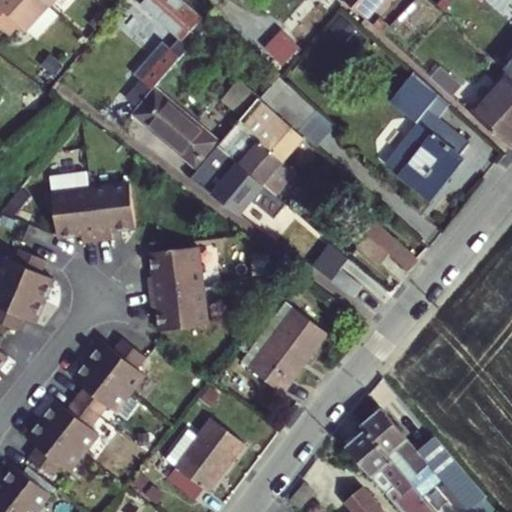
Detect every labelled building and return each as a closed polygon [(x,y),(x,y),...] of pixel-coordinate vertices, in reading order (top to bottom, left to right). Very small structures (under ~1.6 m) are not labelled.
[(0,0),(0,35),(7,42),(18,30),(33,45),(59,17),(51,9),(40,0),(0,0)] [(40,0),(51,9),(59,0),(40,0)] [(176,0),(143,0),(138,7),(188,50),(196,42),(191,38),(204,23),(176,0)] [(338,0),(366,25),(388,0),(338,0)] [(373,32),(382,40),(388,33),(380,25),(373,32)] [(284,33),(267,51),(286,68),(303,50),(284,33)] [(164,45),(131,82),(150,99),(183,61),(164,45)] [(455,94),(464,84),(443,64),(433,74),(455,94)] [(241,78),(227,96),(246,110),(260,92),(241,78)] [(418,132),(383,171),(424,208),(458,170),(454,165),(466,152),(437,126),(451,111),(416,78),(390,106),(418,132)] [(510,157),(511,154),(511,81),(473,121),(510,157)] [(298,100),(281,119),(302,138),(320,119),(298,100)] [(156,101),(136,124),(194,175),(216,151),(156,101)] [(305,146),(282,125),(265,110),(260,105),(241,127),(263,147),(261,149),(284,170),(305,146)] [(320,119),(302,138),(318,154),(336,134),(320,119)] [(284,170),(261,149),(247,136),(227,158),(263,193),(264,194),(276,204),(296,181),(284,170)] [(220,151),(188,188),(239,220),(252,207),(273,227),(287,213),(276,204),(264,194),(263,193),(227,158),(220,151)] [(130,186),(52,196),(57,241),(81,238),(82,247),(112,243),(112,234),(135,231),(130,186)] [(361,239),(369,246),(380,234),(372,227),(361,239)] [(369,246),(390,265),(410,283),(420,271),(380,234),(369,246)] [(381,274),(390,265),(369,246),(360,256),(381,274)] [(198,250),(149,256),(152,281),(147,281),(150,312),(156,311),(159,336),(207,330),(198,250)] [(46,264),(18,252),(0,293),(0,327),(16,334),(21,320),(34,326),(53,282),(40,276),(46,264)] [(365,285),(342,267),(332,280),(355,298),(365,285)] [(300,366),(303,369),(326,339),(284,308),(239,368),(280,399),(290,387),(287,384),(300,366)] [(145,361),(121,342),(112,353),(102,345),(72,383),(82,391),(66,412),(55,404),(26,442),(36,450),(27,461),(51,480),(59,469),(70,477),(100,439),(89,431),(106,410),(116,419),(146,381),(136,372),(145,361)] [(363,436),(366,440),(373,448),(389,467),(409,492),(429,475),(443,491),(460,477),(431,443),(415,457),(384,420),(363,436)] [(211,427),(199,443),(189,436),(166,466),(176,473),(166,487),(192,507),(202,495),(204,497),(218,479),(220,481),(243,451),(211,427)] [(350,454),(346,457),(372,488),(380,481),(405,511),(425,511),(423,508),(409,492),(389,467),(373,448),(366,440),(362,443),(359,439),(347,450),(350,454)] [(0,511),(37,511),(49,497),(14,469),(0,486),(0,511)] [(481,511),(486,508),(460,477),(443,491),(448,497),(444,501),(452,511),(481,511)] [(370,511),(360,499),(344,511),(370,511)]
